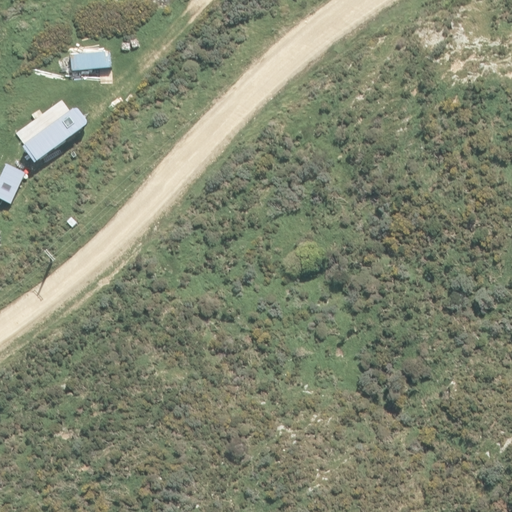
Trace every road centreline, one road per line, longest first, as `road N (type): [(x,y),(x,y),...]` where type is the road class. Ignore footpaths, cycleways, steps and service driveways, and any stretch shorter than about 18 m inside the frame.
road 1 (track): [(0,365),(46,330),(285,90),(414,0)]
road 2 (track): [(216,0),(159,84),(39,160)]
